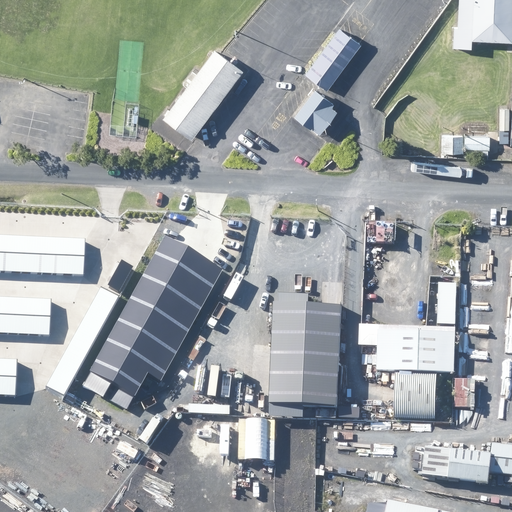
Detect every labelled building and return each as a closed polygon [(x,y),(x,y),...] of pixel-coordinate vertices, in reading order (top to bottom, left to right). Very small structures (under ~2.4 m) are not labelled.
[(511,0),(457,0),(456,27),(452,27),(451,47),(469,48),(470,40),(507,42),(510,42),(510,40),(511,39),(511,0)] [(362,43),(341,27),(339,30),(307,72),(312,77),(328,89),(362,43)] [(193,137),(245,70),(223,52),(217,47),(198,71),(195,69),(185,82),(188,84),(164,115),(193,137)] [(329,107),(332,103),(313,89),(293,116),(309,128),(310,127),(317,133),(335,111),(329,107)] [(507,143),(507,120),(498,119),(498,132),(498,143),(504,143),(507,143)] [(461,152),(461,149),(461,135),(440,135),(440,138),(432,138),(432,151),(440,151),(440,152),(461,152)] [(486,159),(486,154),(487,150),(488,150),(488,137),(463,136),(463,149),(475,149),(475,159),(486,159)] [(0,237),(0,273),(84,278),(86,242),(0,237)] [(215,272),(205,266),(160,242),(120,315),(117,320),(79,389),(100,400),(107,388),(112,391),(106,402),(124,411),(143,376),(158,384),(218,274),(215,272)] [(456,327),(457,287),(440,286),(438,327),(456,327)] [(119,300),(100,289),(45,387),(65,397),(119,300)] [(52,300),(0,298),(0,335),(51,337),(52,300)] [(334,407),(340,308),(275,304),(269,403),(334,407)] [(394,383),(393,405),(392,419),(434,420),(436,375),(453,375),(455,329),(358,326),(357,347),(376,348),(375,373),(394,374),(394,383)] [(19,361),(0,360),(0,396),(17,397),(19,361)] [(453,409),(474,409),(474,380),(477,380),(477,372),(458,372),(458,380),(453,379),(453,409)] [(202,407),(195,407),(187,406),(187,415),(202,416),(202,407)] [(511,447),(492,446),(490,456),(450,452),(450,453),(415,449),(413,467),(422,468),(421,477),(447,480),(446,481),(487,486),(488,474),(492,474),(491,480),(498,481),(499,475),(501,476),(500,481),(504,482),(505,476),(511,477),(511,483),(511,482),(511,447)] [(438,511),(421,509),(422,505),(407,502),(406,506),(387,502),(387,505),(367,505),(365,511),(438,511)]
